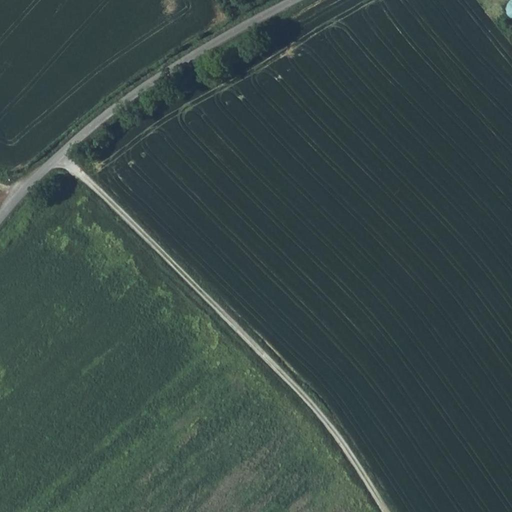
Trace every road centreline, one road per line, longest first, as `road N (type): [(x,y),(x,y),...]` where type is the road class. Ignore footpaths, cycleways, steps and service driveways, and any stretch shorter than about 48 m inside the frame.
road 1 (track): [(388,511),(325,418),(57,155)]
road 2 (unclassified): [(0,218),(107,113),(293,0)]
